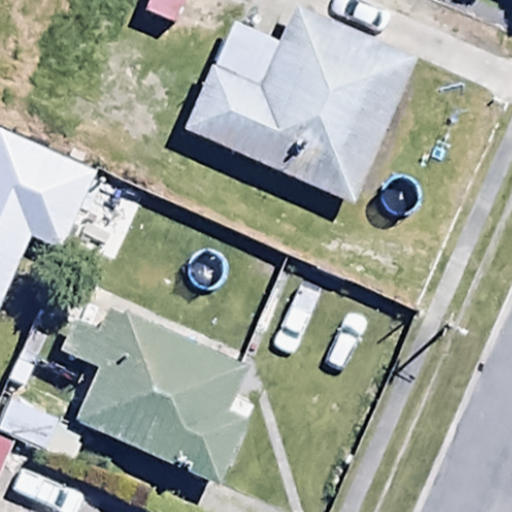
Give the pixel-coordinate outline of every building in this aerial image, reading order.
[(241,17),(247,0),(134,0),(131,11),(217,45),(230,12),(241,17)] [(295,19),(279,54),(233,32),(181,143),(353,223),(421,79),(295,19)] [(0,316),(29,245),(65,260),(96,183),(0,143),(0,316)] [(97,386),(74,437),(215,499),(246,428),(229,421),(247,380),(113,321),(100,351),(72,339),(59,369),(97,386)] [(0,481),(11,456),(0,450),(0,481)]
